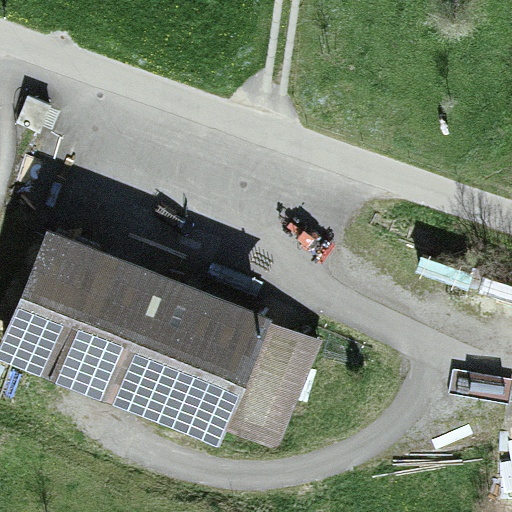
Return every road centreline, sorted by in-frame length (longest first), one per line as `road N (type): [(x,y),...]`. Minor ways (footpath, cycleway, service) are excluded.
road 1 (unclassified): [(511,216),(0,41)]
road 2 (track): [(270,133),(288,0)]
